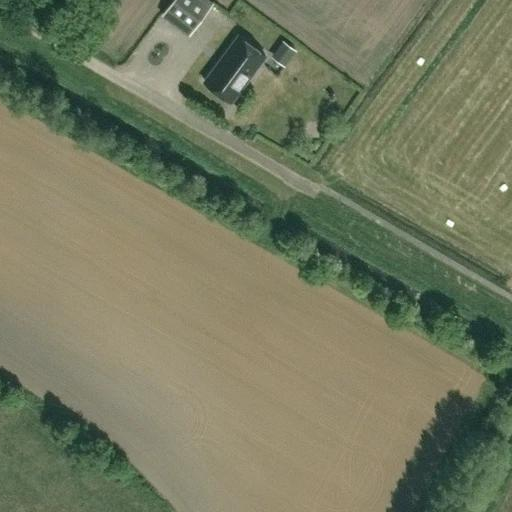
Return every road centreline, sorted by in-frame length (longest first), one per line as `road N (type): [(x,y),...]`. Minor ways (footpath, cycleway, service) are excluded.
road 1 (unclassified): [(0,16),(309,187)]
road 2 (track): [(511,309),(365,222),(334,213),(309,187)]
